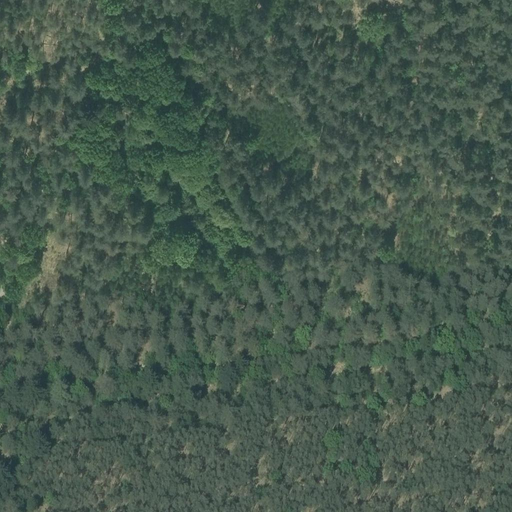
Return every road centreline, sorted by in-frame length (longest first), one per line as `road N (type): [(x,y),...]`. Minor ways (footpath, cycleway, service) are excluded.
road 1 (track): [(313,357),(0,401)]
road 2 (track): [(145,46),(0,299)]
road 3 (track): [(511,332),(313,357)]
